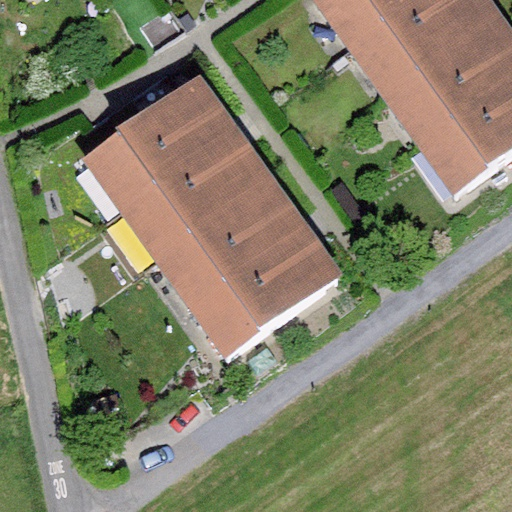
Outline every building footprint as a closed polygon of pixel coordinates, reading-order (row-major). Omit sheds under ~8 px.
[(323,0),(317,5),(352,54),(427,0),(323,0)] [(427,0),(352,54),(387,103),(496,25),(477,0),(427,0)] [(387,103),(422,151),(511,87),(511,47),(496,25),(387,103)] [(511,87),(422,151),(457,200),(511,161),(511,87)] [(88,168),(123,217),(233,139),(198,90),(88,168)] [(123,217),(158,266),(268,188),(233,139),(123,217)] [(158,266),(193,315),(303,237),(268,188),(158,266)] [(193,315),(228,364),(338,286),(303,237),(193,315)]
